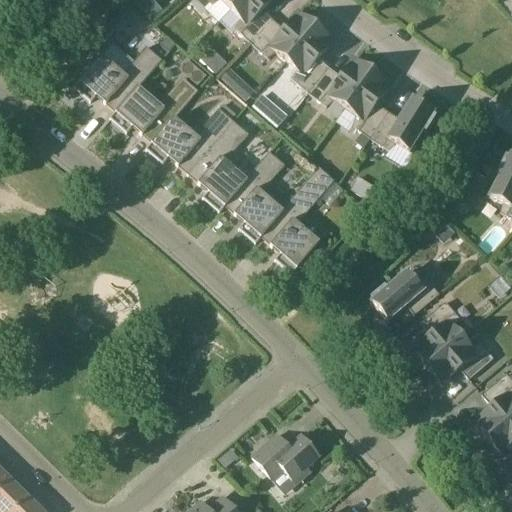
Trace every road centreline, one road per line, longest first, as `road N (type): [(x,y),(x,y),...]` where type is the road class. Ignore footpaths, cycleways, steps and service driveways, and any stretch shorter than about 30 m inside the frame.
road 1 (residential): [(299,364),(185,253),(0,101)]
road 2 (residential): [(126,511),(299,364)]
road 3 (residential): [(333,0),(453,87),(511,118)]
road 4 (residential): [(429,511),(299,364)]
